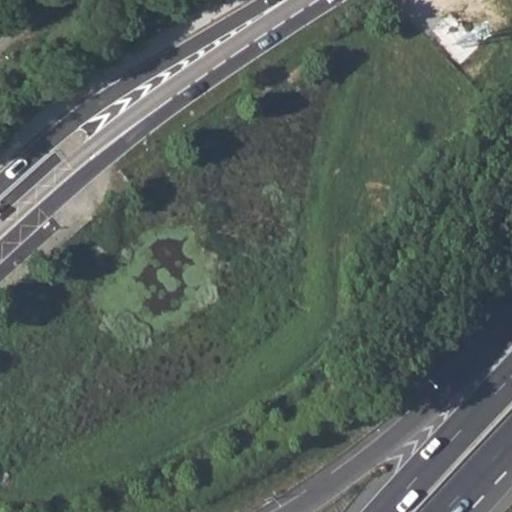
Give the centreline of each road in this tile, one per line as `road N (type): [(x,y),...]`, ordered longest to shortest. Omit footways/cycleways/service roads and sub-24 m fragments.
road 1 (secondary): [(0,245),(117,143),(320,0)]
road 2 (secondary): [(270,0),(98,101),(0,186)]
road 3 (motorway): [(511,330),(352,470),(290,511)]
road 4 (motorway): [(511,375),(385,511)]
